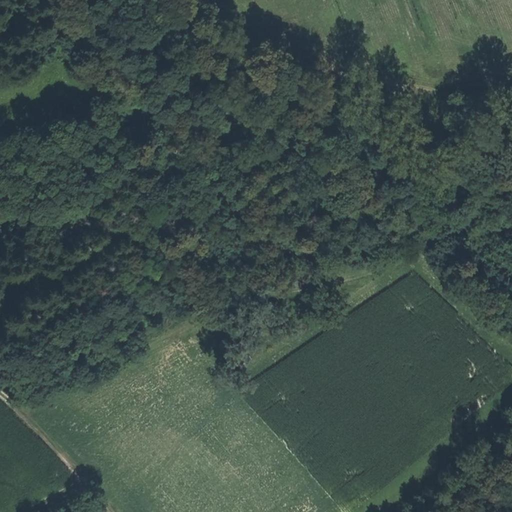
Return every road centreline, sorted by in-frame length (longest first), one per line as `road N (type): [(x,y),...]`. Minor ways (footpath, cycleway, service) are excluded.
road 1 (track): [(511,229),(430,236),(357,277),(197,324),(13,406)]
road 2 (track): [(13,406),(112,511)]
